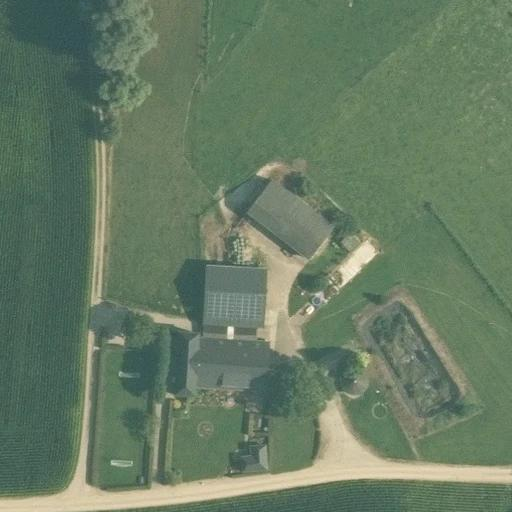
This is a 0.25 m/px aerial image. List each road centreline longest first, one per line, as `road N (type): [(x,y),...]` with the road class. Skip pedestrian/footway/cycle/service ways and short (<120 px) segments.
road 1 (track): [(511,475),(406,471),(0,510)]
road 2 (track): [(92,0),(102,215),(75,505)]
